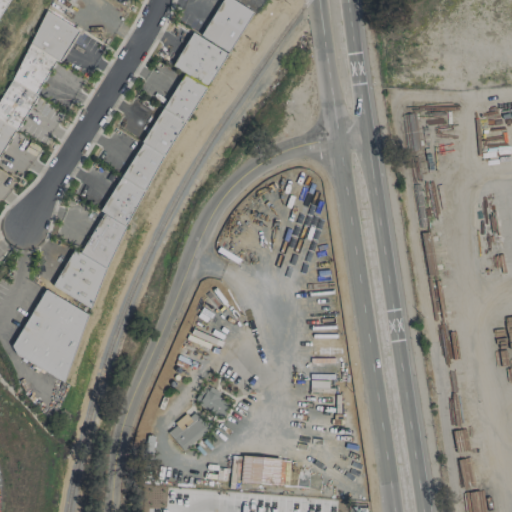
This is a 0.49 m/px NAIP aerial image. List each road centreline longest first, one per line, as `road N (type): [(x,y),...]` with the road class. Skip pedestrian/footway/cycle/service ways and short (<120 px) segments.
road 1 (secondary): [(423,511),(347,0)]
road 2 (secondary): [(317,0),(392,511)]
road 3 (tertiary): [(365,133),(268,158),(221,199),(121,425),(108,511)]
road 4 (residential): [(159,0),(155,23),(28,226)]
